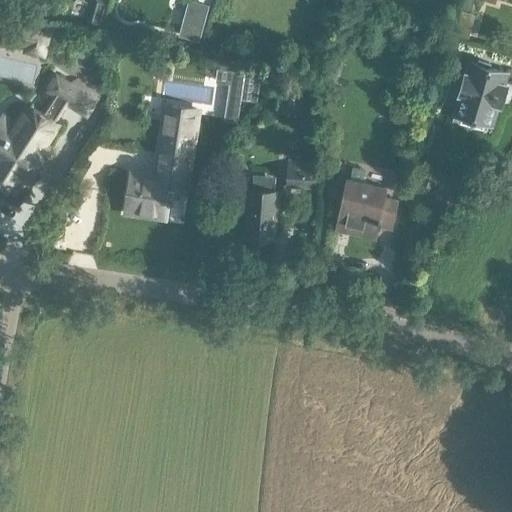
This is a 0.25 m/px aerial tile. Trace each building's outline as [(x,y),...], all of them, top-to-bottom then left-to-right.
[(92,0),(86,23),(103,28),(110,0),(92,0)] [(199,41),(209,4),(193,0),(187,0),(178,35),(199,41)] [(475,14),(469,12),(472,0),(461,0),(453,35),(468,39),(475,14)] [(42,53),(49,22),(21,16),(15,42),(27,44),(26,49),(42,53)] [(511,67),(511,66),(470,55),(451,127),(493,139),(511,67)] [(245,70),(245,72),(241,99),(257,101),(261,73),(245,70)] [(99,98),(102,93),(78,77),(70,80),(56,71),(44,90),(52,95),(42,110),(26,100),(14,118),(3,110),(0,114),(0,187),(8,192),(10,189),(18,194),(22,188),(23,189),(53,145),(50,143),(62,123),(58,120),(67,105),(88,118),(100,99),(99,98)] [(155,175),(131,172),(125,211),(167,218),(170,193),(174,194),(175,188),(186,189),(198,109),(172,105),(171,112),(164,111),(156,173),(155,175)] [(237,122),(239,110),(225,108),(224,120),(237,122)] [(451,154),(417,144),(404,186),(438,197),(451,154)] [(318,165),(289,162),(287,186),(316,188),(318,165)] [(386,195),(388,185),(346,176),(335,228),(377,237),(379,226),(392,229),(399,198),(386,195)] [(279,192),(249,190),(245,238),(273,240),(275,209),(278,209),(279,192)]
